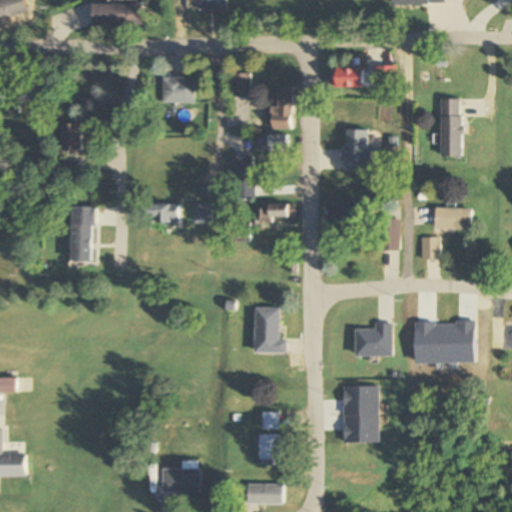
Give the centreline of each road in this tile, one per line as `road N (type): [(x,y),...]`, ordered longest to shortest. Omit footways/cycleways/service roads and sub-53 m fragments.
road 1 (residential): [(315,511),(304,35)]
road 2 (residential): [(0,39),(472,35)]
road 3 (residential): [(117,262),(117,35)]
road 4 (residential): [(312,294),(413,283),(509,288)]
